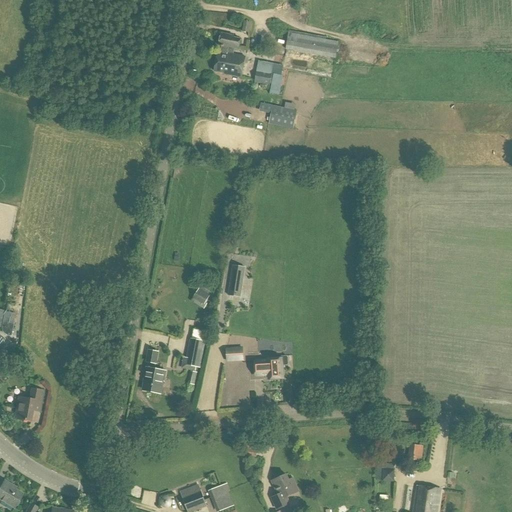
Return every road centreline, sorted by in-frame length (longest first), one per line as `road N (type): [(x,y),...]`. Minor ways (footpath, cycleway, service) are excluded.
road 1 (unclassified): [(113,433),(194,0)]
road 2 (unclassified): [(511,427),(380,412),(113,433)]
